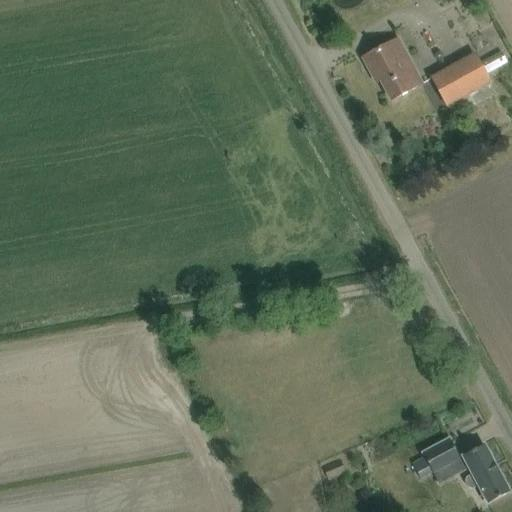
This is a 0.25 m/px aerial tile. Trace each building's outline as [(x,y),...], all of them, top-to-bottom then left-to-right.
[(397,41),(367,57),(391,102),(409,92),(411,91),(406,82),(417,76),(397,41)] [(431,80),(446,109),(490,86),(476,58),(431,80)] [(438,485),(465,471),(449,437),(421,453),(424,458),(412,464),(420,479),(432,473),(438,485)] [(485,449),(463,462),(470,475),(466,478),(464,482),(469,489),(473,490),(477,487),(489,506),(510,495),(485,449)] [(345,475),(341,461),(323,467),(328,481),(345,475)]
